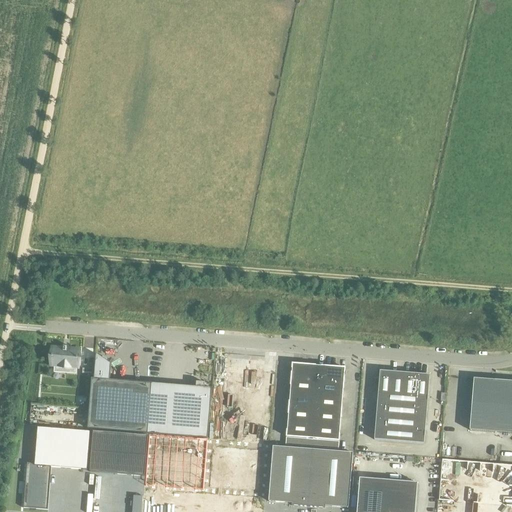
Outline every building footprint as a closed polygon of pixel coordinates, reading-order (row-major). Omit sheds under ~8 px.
[(79,369),(80,351),(69,350),(70,348),(63,347),(63,349),(53,349),(51,366),(55,367),(54,373),(63,374),(64,368),(79,369)] [(92,380),(88,430),(149,435),(153,385),(110,381),(112,365),(107,362),(108,360),(103,357),(102,359),(96,355),(94,380),(92,380)] [(345,369),(293,365),(287,438),(339,442),(345,369)] [(256,393),(212,389),(208,440),(268,444),(275,369),(268,372),(267,371),(263,373),(263,375),(258,377),(256,393)] [(430,376),(380,372),(375,441),(424,445),(430,376)] [(511,382),(495,381),(474,380),(470,431),(511,434),(511,382)] [(153,385),(149,435),(208,440),(212,389),(153,385)] [(38,429),(35,467),(48,468),(50,468),(87,471),(91,433),(38,429)] [(145,477),(148,437),(93,433),(90,473),(145,477)] [(208,442),(150,437),(146,487),(204,492),(208,442)] [(339,443),(287,438),(286,446),(339,451),(339,443)] [(268,447),(210,442),(206,492),(264,496),(268,447)] [(292,507),(309,508),(313,451),(274,448),(269,503),(292,505),(292,507)] [(353,454),(313,451),(309,508),(325,509),(325,507),(348,509),(353,454)] [(29,479),(27,509),(45,511),(48,475),(47,475),(48,469),(35,468),(31,467),(30,479),(29,479)] [(415,511),(418,484),(360,479),(357,511),(415,511)]
